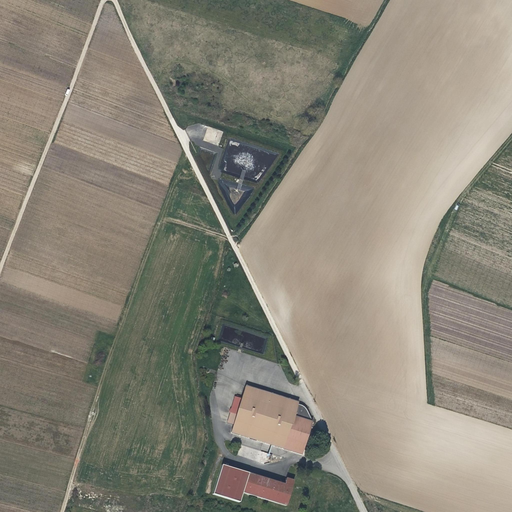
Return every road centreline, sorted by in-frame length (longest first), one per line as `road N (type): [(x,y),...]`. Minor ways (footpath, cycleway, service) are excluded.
road 1 (track): [(114,0),(306,391)]
road 2 (track): [(104,0),(0,265)]
road 3 (unclassified): [(306,391),(365,511)]
